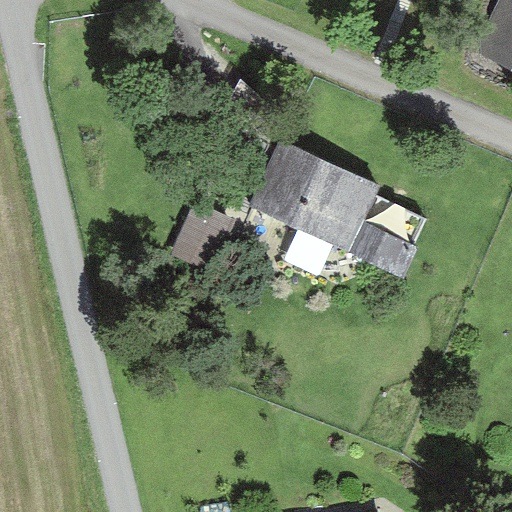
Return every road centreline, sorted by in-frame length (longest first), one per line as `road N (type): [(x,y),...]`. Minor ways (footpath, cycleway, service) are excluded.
road 1 (unclassified): [(124,511),(6,0)]
road 2 (residential): [(168,0),(511,137)]
road 3 (track): [(244,149),(172,1)]
